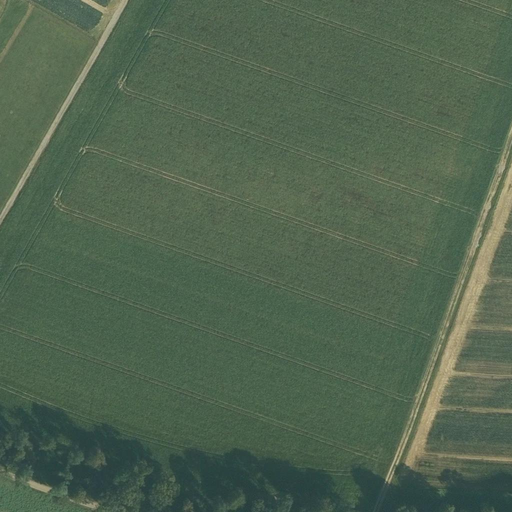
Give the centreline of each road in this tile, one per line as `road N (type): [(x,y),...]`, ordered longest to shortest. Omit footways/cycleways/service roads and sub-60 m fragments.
road 1 (track): [(378,511),(511,131)]
road 2 (track): [(0,211),(122,0)]
